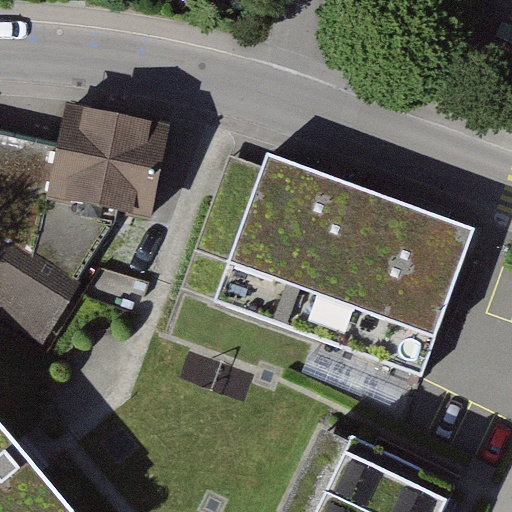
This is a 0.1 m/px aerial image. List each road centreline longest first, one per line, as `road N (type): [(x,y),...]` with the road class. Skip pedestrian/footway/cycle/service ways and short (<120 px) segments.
road 1 (tertiary): [(284,103),(170,75),(0,54)]
road 2 (tertiary): [(511,186),(284,103)]
